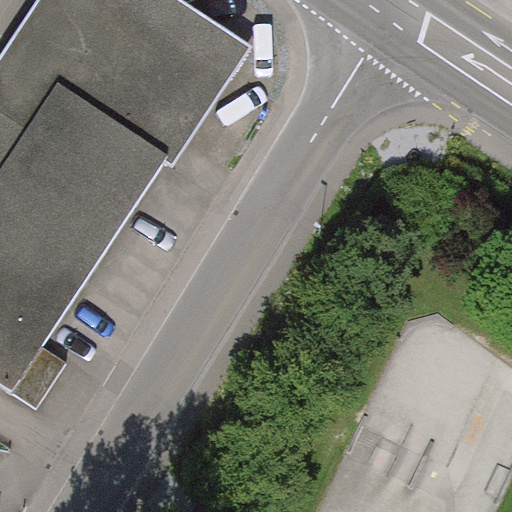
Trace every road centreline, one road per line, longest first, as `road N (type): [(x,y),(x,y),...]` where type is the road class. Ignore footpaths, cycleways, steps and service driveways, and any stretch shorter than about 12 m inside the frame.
road 1 (residential): [(89,511),(397,13)]
road 2 (primary): [(397,13),(511,88)]
